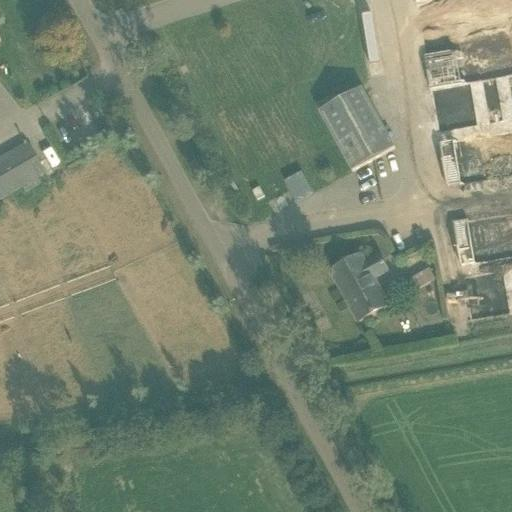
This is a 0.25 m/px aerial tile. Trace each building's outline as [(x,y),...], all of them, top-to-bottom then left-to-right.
[(394,0),(396,9),(450,0),(394,0)] [(315,109),(346,172),(391,150),(361,87),(315,109)] [(511,100),(443,113),(470,271),(511,263),(511,100)] [(40,186),(36,180),(45,175),(26,144),(25,145),(24,143),(22,144),(23,146),(0,159),(0,200),(21,188),(25,195),(40,186)] [(360,257),(331,273),(359,323),(388,307),(372,280),(387,271),(380,257),(365,266),(360,257)]
